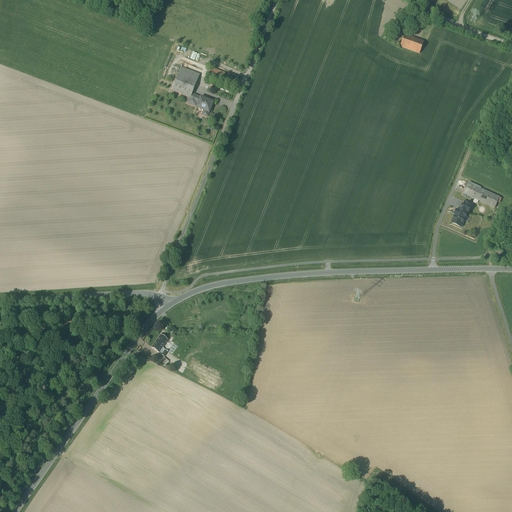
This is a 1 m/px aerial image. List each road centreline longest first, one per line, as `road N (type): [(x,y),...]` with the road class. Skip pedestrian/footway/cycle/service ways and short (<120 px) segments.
road 1 (tertiary): [(167,307),(243,280),(489,269)]
road 2 (tertiary): [(167,307),(136,338),(15,511)]
road 3 (unclassified): [(158,297),(245,78)]
road 4 (tertiary): [(0,301),(158,297)]
